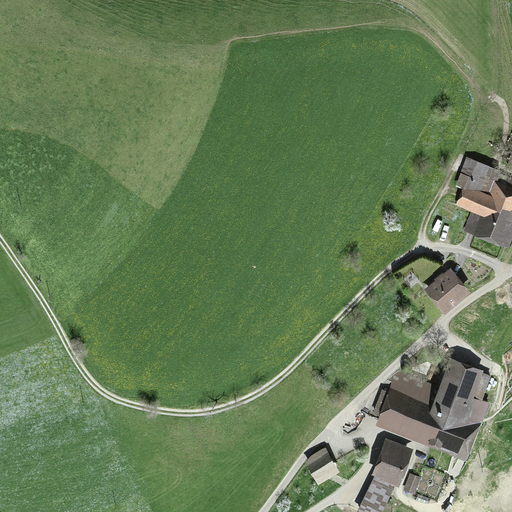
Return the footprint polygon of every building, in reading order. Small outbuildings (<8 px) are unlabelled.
[(482,176),(486,166),(466,158),(461,173),(469,176),(458,204),(474,210),(469,224),(505,237),(510,223),(511,223),(511,178),(497,173),(489,196),(481,193),(485,183),(486,183),(488,178),(482,176)] [(465,291),(449,271),(429,288),(445,307),(465,291)] [(439,442),(462,451),(477,413),(482,415),(488,401),(469,394),(472,386),(484,391),(490,374),(453,360),(442,388),(399,371),(369,398),(363,412),(380,419),(378,424),(437,447),(439,442)] [(380,471),(361,511),(381,511),(387,500),(397,478),(408,452),(387,444),(377,469),(380,471)] [(327,452),(303,466),(310,478),(334,464),(327,452)] [(414,493),(419,478),(411,475),(405,489),(414,493)]
